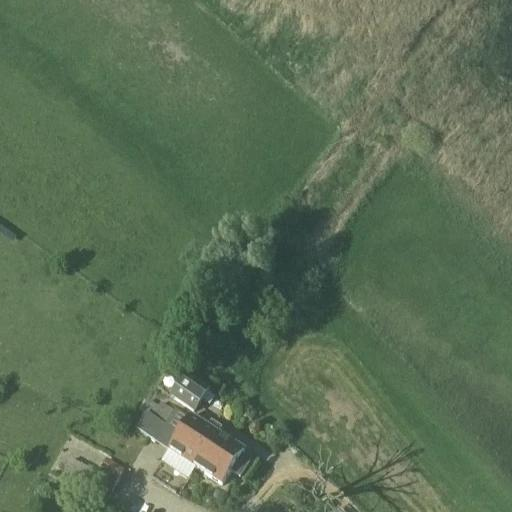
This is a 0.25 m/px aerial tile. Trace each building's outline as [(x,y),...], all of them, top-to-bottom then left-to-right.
[(192,380),(176,402),(194,415),(211,393),(192,380)] [(168,428),(142,411),(134,425),(159,442),(168,428)] [(187,423),(179,436),(219,463),(217,466),(231,475),(240,481),(251,464),(243,458),(245,454),(218,437),(218,436),(221,431),(211,424),(207,429),(190,419),(187,423)] [(179,436),(168,452),(196,470),(223,488),(231,475),(217,466),(219,463),(179,436)] [(104,461),(99,471),(92,483),(113,494),(119,482),(125,472),(104,461)] [(69,462),(60,479),(83,492),(92,475),(69,462)]
